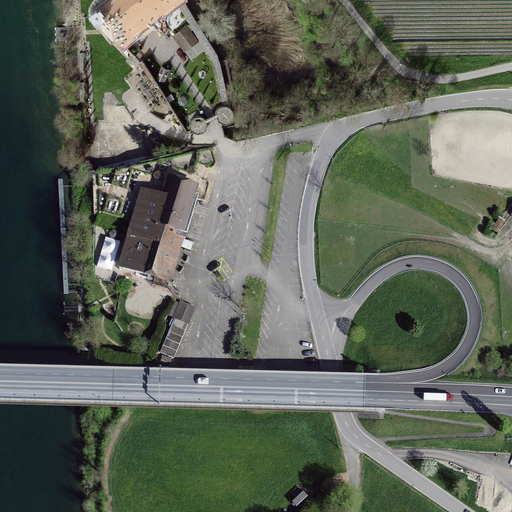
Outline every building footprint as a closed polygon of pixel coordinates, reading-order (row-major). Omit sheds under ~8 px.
[(233,109),(229,106),(218,54),(185,0),(108,0),(94,12),(113,36),(124,45),(139,62),(153,84),(157,85),(159,84),(142,59),(136,55),(124,41),(162,10),(164,11),(177,1),(215,65),(222,105),(217,107),(216,111),(216,114),(206,119),(201,116),(195,116),(190,120),(189,125),(184,127),(187,132),(191,130),(196,133),(201,133),(204,132),(206,128),(207,126),(207,121),(217,117),(220,122),(224,124),(229,122),(233,119),(234,114),(233,109)] [(186,49),(198,40),(187,26),(175,35),(186,49)] [(150,194),(142,191),(120,266),(165,280),(167,273),(171,274),(174,262),(170,261),(178,237),(185,239),(190,222),(184,221),(195,187),(169,179),(164,198),(156,195),(157,192),(151,191),(150,194)] [(97,266),(112,270),(122,238),(106,234),(97,266)] [(195,309),(180,303),(160,353),(174,358),(195,309)]
